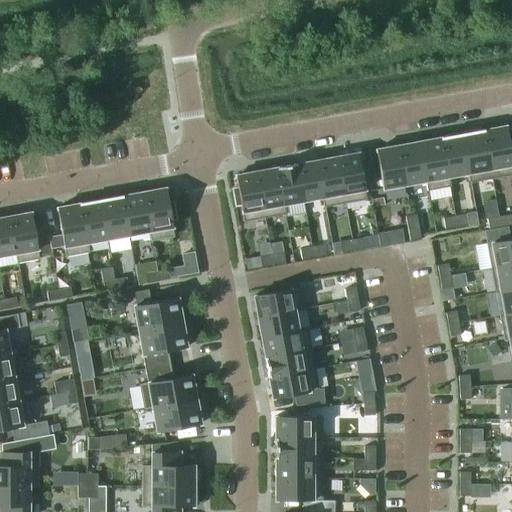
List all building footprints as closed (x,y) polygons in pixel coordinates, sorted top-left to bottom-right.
[(504,126),(483,130),(492,179),(511,175),(511,162),(505,126),(504,126)] [(483,130),(462,134),(469,174),(470,183),(492,179),(483,130)] [(469,174),(462,134),(440,138),(447,177),(469,174)] [(440,138),(419,142),(428,191),(449,187),(447,177),(440,138)] [(426,181),(419,142),(398,146),(405,185),(426,181)] [(405,185),(398,146),(375,150),(383,189),(405,185)] [(358,153),(336,157),(345,204),(366,200),(358,153)] [(336,157),(316,161),(323,198),(325,207),(345,204),(336,157)] [(323,198),(316,161),(296,164),(303,201),(323,198)] [(303,201),(296,164),(276,168),(283,205),(303,201)] [(276,168),(256,172),(265,218),(285,215),(283,205),(276,168)] [(237,188),(232,189),(235,206),(240,205),(243,222),(265,218),(256,172),(235,176),(237,188)] [(173,203),(168,203),(165,188),(142,192),(151,241),(174,237),(171,220),(176,219),(173,203)] [(151,241),(142,192),(121,196),(128,236),(149,232),(150,241),(151,241)] [(128,236),(121,196),(100,200),(107,240),(128,236)] [(107,240),(100,200),(79,204),(88,253),(89,253),(87,243),(107,240)] [(88,253),(79,204),(57,208),(65,257),(88,253)] [(30,213),(9,217),(18,263),(39,259),(30,213)] [(466,214),(455,216),(457,227),(468,225),(466,214)] [(511,222),(510,214),(499,217),(501,228),(511,225),(511,222)] [(416,215),(405,217),(407,229),(418,226),(416,215)] [(455,216),(443,218),(445,229),(457,227),(455,216)] [(18,263),(9,217),(0,218),(0,256),(15,254),(17,263),(18,263)] [(499,217),(487,219),(489,230),(501,228),(499,217)] [(418,226),(407,229),(409,240),(420,238),(420,236),(418,226)] [(378,243),(401,241),(399,228),(377,231),(378,243)] [(363,238),(352,240),(353,250),(365,248),(363,238)] [(511,238),(486,244),(491,268),(511,264),(511,238)] [(352,240),(340,242),(342,253),(353,250),(352,240)] [(323,245),(311,247),(313,258),(325,256),(323,245)] [(311,247),(299,249),(301,260),(313,258),(311,247)] [(283,252),(271,254),(273,265),(285,263),(283,252)] [(271,254),(259,256),(261,267),(273,265),(271,254)] [(448,264),(437,266),(439,278),(450,276),(448,264)] [(511,264),(491,268),(495,292),(511,288),(511,264)] [(184,266),(174,268),(176,276),(186,274),(184,266)] [(171,279),(169,269),(157,272),(159,281),(171,279)] [(159,281),(157,272),(145,274),(147,284),(159,281)] [(450,276),(439,278),(441,290),(452,288),(450,276)] [(128,287),(126,277),(115,279),(116,289),(128,287)] [(116,289),(115,279),(103,282),(105,291),(116,289)] [(355,287),(344,289),(347,301),(357,299),(355,287)] [(72,297),(70,288),(58,290),(60,299),(72,297)] [(300,288),(253,296),(257,317),(304,309),(300,288)] [(511,288),(495,292),(495,293),(500,292),(504,314),(499,314),(499,316),(511,313),(511,288)] [(60,299),(58,290),(46,292),(48,302),(60,299)] [(17,307),(16,298),(4,300),(5,309),(17,307)] [(182,323),(177,298),(133,306),(138,331),(182,323)] [(357,299),(347,301),(349,313),(360,311),(357,299)] [(304,309),(257,317),(261,337),(307,329),(307,328),(298,330),(294,312),(304,310),(304,309)] [(456,311),(445,313),(447,325),(458,323),(456,311)] [(511,313),(499,316),(503,339),(511,337),(511,313)] [(186,348),(182,323),(138,331),(145,369),(170,365),(167,351),(186,348)] [(458,323),(447,325),(450,337),(460,335),(458,323)] [(363,327),(352,329),(354,341),(365,339),(363,327)] [(0,355),(10,354),(5,329),(0,330),(0,355)] [(81,329),(71,331),(73,343),(83,341),(81,329)] [(307,329),(261,337),(264,357),(311,349),(307,329)] [(55,334),(57,346),(66,344),(64,332),(55,334)] [(511,337),(503,339),(503,340),(508,339),(511,359),(511,337)] [(365,339),(354,341),(356,353),(367,351),(365,339)] [(69,356),(66,344),(57,346),(59,357),(69,356)] [(311,349),(264,357),(268,377),(315,369),(311,349)] [(14,377),(10,354),(0,355),(0,380),(18,377),(18,376),(14,377)] [(196,399),(191,375),(172,378),(170,365),(145,369),(152,407),(196,399)] [(315,369),(268,377),(272,399),(319,390),(315,369)] [(469,375),(458,376),(459,388),(470,387),(469,375)] [(0,404),(23,401),(18,377),(0,380),(0,404)] [(73,379),(64,381),(66,393),(75,391),(73,379)] [(66,393),(64,381),(53,383),(56,395),(66,393)] [(470,387),(459,388),(460,400),(471,399),(470,387)] [(77,403),(75,391),(66,393),(68,405),(77,403)] [(373,391),(362,392),(363,404),(374,403),(373,391)] [(200,424),(196,399),(152,407),(156,432),(200,424)] [(0,430),(23,426),(18,402),(23,402),(23,401),(0,404),(0,430)] [(374,403),(363,404),(364,416),(375,415),(374,403)] [(278,417),(275,417),(275,438),(322,438),(322,417),(278,417)] [(470,429),(459,429),(459,441),(470,441),(470,429)] [(87,450),(97,450),(97,438),(87,438),(87,450)] [(322,438),(275,438),(275,458),(322,458),(322,457),(312,457),(312,439),(322,439),(322,438)] [(470,441),(459,441),(459,453),(470,453),(470,441)] [(375,446),(364,446),(364,458),(375,458),(375,446)] [(0,485),(38,486),(38,466),(29,466),(29,452),(0,452),(0,485)] [(193,470),(193,466),(180,466),(180,452),(151,452),(151,466),(141,466),(141,486),(196,486),(196,470),(193,470)] [(322,458),(275,458),(275,479),(322,479),(322,458)] [(375,458),(364,458),(364,470),(375,471),(375,458)] [(470,472),(459,472),(459,484),(470,484),(470,472)] [(87,486),(87,474),(77,474),(77,486),(87,486)] [(97,474),(87,474),(87,486),(97,486),(97,474)] [(322,479),(275,479),(275,500),(284,500),(322,500),(322,479)] [(470,484),(459,484),(459,496),(470,496),(470,484)] [(0,511),(28,511),(29,487),(38,487),(38,486),(0,485),(0,511)] [(87,498),(87,486),(77,486),(77,498),(87,498)] [(97,498),(97,486),(87,486),(87,498),(97,498)] [(193,506),(193,502),(196,502),(196,486),(141,486),(141,506),(151,506),(150,511),(180,511),(180,506),(193,506)] [(374,511),(375,502),(364,502),(363,511),(374,511)]
